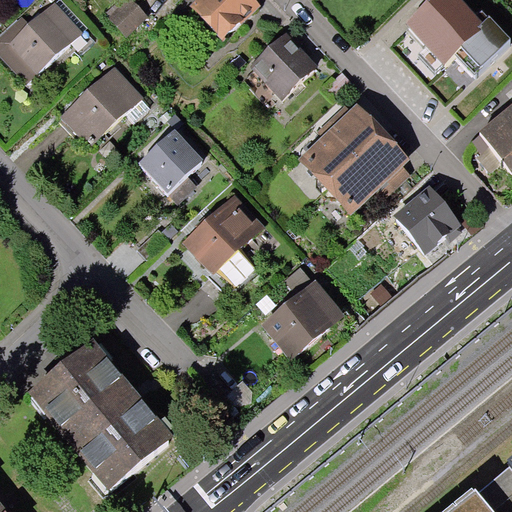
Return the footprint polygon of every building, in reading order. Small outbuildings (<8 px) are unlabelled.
[(121,0),(105,15),(127,38),(148,18),(131,0),(121,0)] [(197,0),(192,6),(224,40),(261,6),(255,0),(197,0)] [(428,48),(420,56),(438,75),(445,68),(446,69),(457,58),(476,78),(511,44),(511,38),(492,17),(486,24),(463,0),(436,0),(408,27),(428,48)] [(23,20),(0,41),(0,58),(25,86),(82,34),(56,5),(30,28),(23,20)] [(250,67),(282,101),(319,68),(287,33),(250,67)] [(114,68),(58,122),(76,141),(80,137),(92,149),(124,117),(134,127),(151,110),(142,101),(144,99),(114,68)] [(299,161),(327,189),(384,133),(358,107),(352,112),(346,106),(318,133),(324,138),(299,161)] [(511,175),(511,109),(508,112),(497,122),(480,135),(511,175)] [(176,133),(139,167),(176,207),(197,187),(189,178),(204,164),(176,133)] [(384,133),(327,189),(353,216),(381,189),(386,195),(408,174),(403,168),(411,160),(384,133)] [(430,189),(394,219),(427,258),(446,241),(450,246),(464,234),(461,230),(463,228),(430,189)] [(234,196),(183,245),(213,275),(210,277),(230,298),(257,272),(241,255),(267,230),(234,196)] [(158,231),(137,251),(148,262),(168,241),(158,231)] [(300,269),(285,282),(298,296),(312,283),(300,269)] [(314,284),(261,328),(290,362),(342,317),(314,284)] [(382,285),(372,293),(382,305),(392,297),(382,285)] [(31,400),(109,493),(172,441),(94,348),(31,400)] [(242,381),(221,400),(236,417),(257,399),(242,381)] [(511,511),(511,462),(476,493),(492,511),(511,511)] [(452,511),(492,511),(476,493),(452,511)]
